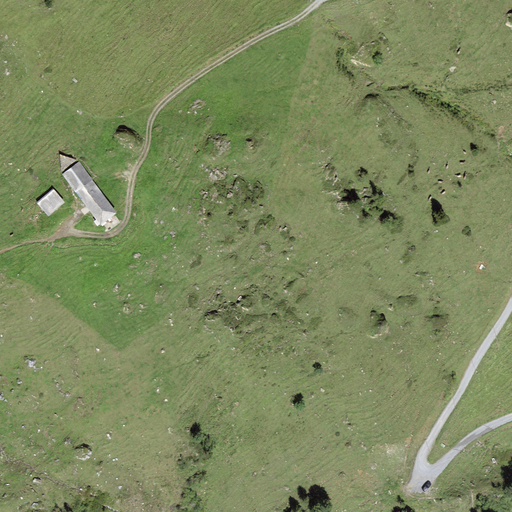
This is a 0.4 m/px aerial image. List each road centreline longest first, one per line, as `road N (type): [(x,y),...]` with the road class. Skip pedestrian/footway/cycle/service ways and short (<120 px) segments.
road 1 (track): [(54,239),(117,231),(160,108),(319,0)]
road 2 (track): [(511,303),(420,465),(434,471),(470,438),(511,417)]
